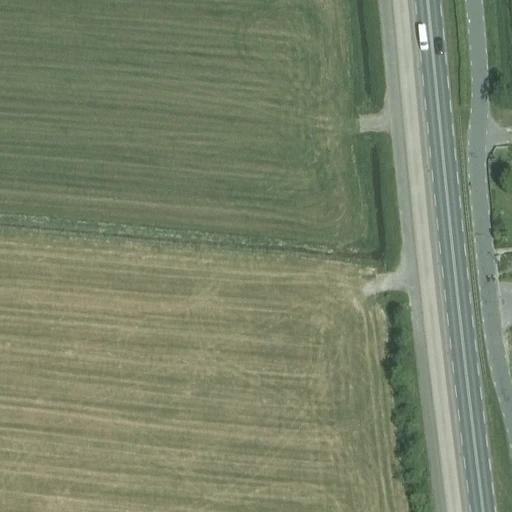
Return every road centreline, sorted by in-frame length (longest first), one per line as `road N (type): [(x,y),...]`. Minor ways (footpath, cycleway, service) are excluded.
road 1 (unclassified): [(385,0),(440,511)]
road 2 (primary): [(482,511),(427,0)]
road 3 (unclassified): [(511,419),(492,334),(477,191),(473,0)]
